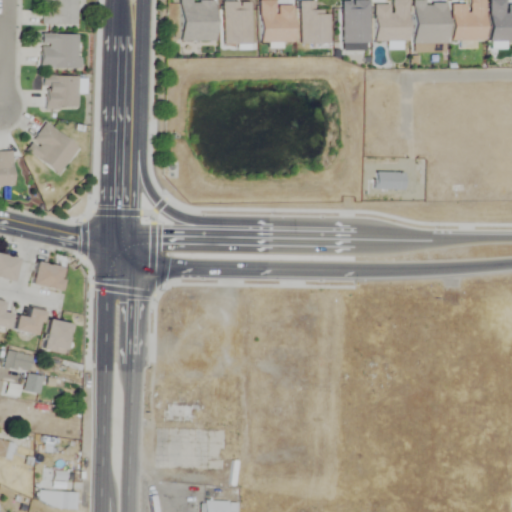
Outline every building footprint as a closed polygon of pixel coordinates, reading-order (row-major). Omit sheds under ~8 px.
[(74,26),(73,0),(46,0),(47,9),(39,9),(39,26),(74,26)] [(75,69),(75,35),(38,34),(37,68),(75,69)] [(40,109),(75,109),(75,76),(40,77),(40,109)] [(76,149),(43,124),(22,150),(56,176),(76,149)] [(0,186),(10,186),(10,151),(0,151),(0,186)] [(402,173),(371,173),(371,190),(402,190),(402,173)] [(417,191),(434,191),(434,173),(418,173),(417,191)] [(0,279),(11,282),(15,258),(0,256),(0,279)] [(63,270),(34,262),(28,285),(58,293),(63,270)] [(0,329),(6,331),(10,315),(0,312),(0,309),(2,302),(0,301),(0,329)] [(23,319),(16,316),(11,329),(34,338),(44,312),(28,306),(23,319)] [(69,325),(46,320),(40,350),(62,355),(69,325)] [(30,357),(4,351),(0,368),(25,375),(21,392),(40,397),(44,379),(26,375),(30,357)] [(16,381),(3,379),(1,389),(15,391),(16,381)] [(163,422),(192,422),(192,404),(163,404),(163,422)] [(294,448),(294,438),(270,438),(270,448),(294,448)] [(0,459),(8,462),(13,445),(0,441),(0,459)] [(71,511),(72,511),(75,494),(50,490),(47,508),(71,511)] [(226,511),(226,502),(201,502),(200,511),(226,511)]
